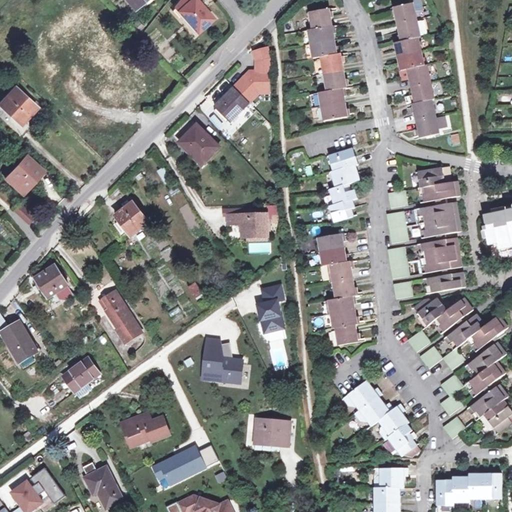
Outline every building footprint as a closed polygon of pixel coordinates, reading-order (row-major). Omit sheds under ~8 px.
[(139,0),(134,6),(138,10),(148,2),(146,0),(139,0)] [(176,13),(179,10),(198,31),(213,17),(197,0),(179,0),(173,8),(176,13)] [(413,3),(394,7),(402,42),(395,44),(401,72),(408,70),(415,104),(413,104),(420,139),(439,134),(432,100),(434,100),(427,66),(424,66),(418,38),(421,38),(413,3)] [(309,34),(313,55),(314,59),(320,58),(320,60),(314,61),(319,91),(326,89),(326,92),(319,93),(325,121),(348,117),(344,89),(347,88),(341,54),(338,54),(330,9),(310,12),(313,30),(309,31),(309,34)] [(82,54),(89,47),(92,47),(93,47),(95,47),(97,46),(99,44),(99,42),(99,40),(97,38),(95,36),(93,35),(91,35),(90,36),(89,36),(79,26),(50,55),(88,93),(104,76),(82,54)] [(313,55),(309,34),(304,35),(308,56),(313,55)] [(253,71),(245,80),(258,93),(269,95),(270,54),(268,48),(253,52),(257,61),(256,72),(253,71)] [(245,80),(242,79),(214,107),(230,123),(241,111),(248,103),(258,93),(245,80)] [(1,103),(22,123),(37,107),(15,87),(1,103)] [(255,110),(248,103),(241,111),(247,117),(255,110)] [(196,125),(179,143),(188,152),(189,151),(203,164),(219,148),(196,125)] [(352,157),(349,150),(329,156),(334,172),(331,173),(336,188),(330,190),(335,205),(330,207),(335,223),(353,217),(350,209),(355,207),(352,200),(357,198),(354,190),(350,191),(348,184),(357,181),(355,174),(357,173),(355,166),(357,165),(354,156),(352,157)] [(26,155),(9,174),(26,189),(43,170),(26,155)] [(156,170),(164,182),(171,178),(163,166),(156,170)] [(442,181),(445,181),(452,180),(450,167),(418,172),(421,189),(426,188),(427,195),(423,195),(424,202),(437,200),(445,199),(460,197),(457,182),(445,184),(442,185),(442,181)] [(26,189),(9,174),(5,178),(22,193),(26,189)] [(406,191),(389,194),(391,209),(408,206),(406,191)] [(133,202),(114,216),(119,221),(115,224),(121,232),(119,234),(121,237),(127,232),(131,237),(149,223),(133,202)] [(32,216),(19,203),(13,209),(26,222),(32,216)] [(456,203),(446,204),(437,206),(420,209),(422,216),(426,216),(428,230),(424,230),(426,238),(437,236),(446,235),(461,232),(456,203)] [(511,209),(484,215),(486,227),(483,227),(484,231),(486,231),(489,245),(499,243),(501,253),(511,251),(511,209)] [(404,212),(387,215),(392,244),(409,241),(404,212)] [(247,237),(266,237),(267,237),(267,214),(245,214),(230,214),(228,214),(228,224),(245,223),(246,237),(247,237)] [(318,238),(323,266),(330,264),(332,277),(336,299),(329,300),(331,316),(333,325),(333,329),(336,329),(336,332),(329,333),(331,347),(358,342),(356,325),(357,325),(353,297),(356,296),(350,261),(347,262),(342,234),(318,238)] [(458,239),(447,240),(438,242),(422,245),(423,252),(427,251),(429,265),(426,266),(427,274),(443,271),(448,270),(462,267),(458,239)] [(405,247),(389,250),(394,279),(410,277),(405,247)] [(330,264),(323,266),(322,266),(324,279),(332,277),(330,264)] [(52,266),(46,270),(34,278),(38,283),(34,286),(44,301),(54,293),(59,300),(65,300),(73,295),(67,286),(68,285),(63,279),(59,272),(54,265),(52,266)] [(463,273),(449,275),(444,276),(428,279),(429,286),(432,285),(434,293),(465,288),(463,273)] [(186,288),(195,300),(204,294),(195,281),(186,288)] [(411,282),(394,284),(397,300),(414,297),(411,282)] [(279,286),(266,290),(269,302),(257,306),(264,333),(283,328),(275,301),(283,299),(279,286)] [(116,290),(103,298),(109,309),(106,311),(117,329),(116,329),(123,340),(130,335),(132,338),(141,332),(116,290)] [(100,300),(106,311),(109,309),(103,298),(100,300)] [(441,306),(436,299),(432,302),(430,300),(423,301),(413,308),(427,326),(438,318),(443,324),(439,327),(444,333),(458,323),(461,320),(473,311),(464,299),(448,311),(443,304),(441,306)] [(476,315),(464,324),(461,327),(447,337),(452,342),(454,340),(460,347),(473,337),(477,343),(474,345),(478,350),(507,329),(499,318),(485,327),(476,315)] [(333,325),(331,316),(324,317),(326,326),(333,325)] [(20,322),(2,333),(19,362),(36,352),(37,351),(20,322)] [(421,331),(407,341),(416,353),(430,343),(421,331)] [(219,342),(207,340),(201,377),(239,383),(242,361),(222,358),(219,342)] [(485,390),(492,384),(505,374),(497,363),(506,355),(497,344),(468,365),(473,371),(475,369),(480,374),(470,382),(475,388),(472,390),(476,396),(485,390)] [(429,370),(443,359),(433,347),(420,358),(429,370)] [(457,349),(443,359),(452,371),(466,360),(457,349)] [(36,352),(19,362),(23,370),(34,363),(36,352)] [(75,392),(87,383),(100,373),(88,357),(63,376),(75,392)] [(455,375),(441,386),(450,398),(441,405),(449,416),(463,406),(454,394),(464,387),(455,375)] [(366,382),(343,399),(348,406),(353,408),(355,406),(359,411),(355,415),(360,422),(365,423),(367,421),(371,426),(378,421),(382,427),(380,428),(379,434),(385,441),(387,439),(401,457),(416,446),(407,434),(411,431),(406,425),(408,423),(401,414),(404,411),(400,405),(392,410),(388,404),(385,406),(378,397),(381,395),(376,389),(373,392),(366,382)] [(87,383),(75,392),(80,398),(91,389),(87,383)] [(494,386),(492,384),(485,390),(488,394),(495,389),(494,386)] [(499,386),(495,389),(488,394),(470,407),(475,414),(478,411),(483,416),(484,415),(498,434),(511,423),(509,418),(507,416),(510,414),(506,409),(508,407),(504,401),(508,398),(499,386)] [(123,423),(131,443),(150,435),(152,440),(153,441),(170,435),(163,417),(152,421),(149,413),(123,423)] [(457,417),(443,427),(452,439),(466,429),(457,417)] [(290,422),(257,420),(255,441),(280,444),(280,446),(289,447),(290,422)] [(150,435),(131,443),(133,448),(152,440),(150,435)] [(194,450),(154,469),(159,479),(165,476),(169,485),(217,462),(210,448),(196,454),(194,450)] [(27,481),(12,493),(25,511),(30,511),(43,503),(38,496),(45,492),(55,504),(66,496),(46,468),(33,477),(37,484),(32,487),(27,481)] [(85,478),(94,495),(98,493),(106,509),(123,500),(106,468),(85,478)] [(397,488),(400,488),(404,488),(404,477),(408,477),(408,468),(381,468),(381,475),(380,475),(375,479),(375,511),(400,511),(400,495),(397,495),(397,488)] [(502,499),(501,478),(494,478),(494,474),(486,475),(486,478),(478,478),(477,475),(469,475),(469,478),(469,481),(461,482),(461,478),(453,478),(453,482),(453,485),(444,485),(444,482),(437,482),(437,507),(454,507),(454,503),(469,503),(469,500),(502,499)] [(178,504),(181,511),(194,511),(197,511),(199,511),(231,511),(229,505),(226,507),(224,503),(219,506),(209,502),(210,498),(205,496),(204,500),(194,496),(178,504)]
